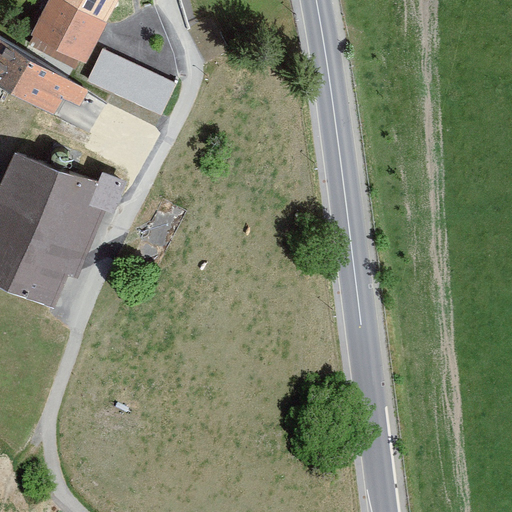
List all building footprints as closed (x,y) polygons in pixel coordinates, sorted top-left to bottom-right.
[(100,12),(77,0),(37,0),(23,26),(71,54),(100,12)] [(107,0),(77,0),(100,12),(107,0)] [(175,77),(97,37),(78,73),(158,114),(175,77)] [(68,81),(0,38),(0,79),(48,109),(68,81)] [(84,172),(2,143),(0,146),(0,277),(48,301),(113,175),(90,163),(84,172)]
